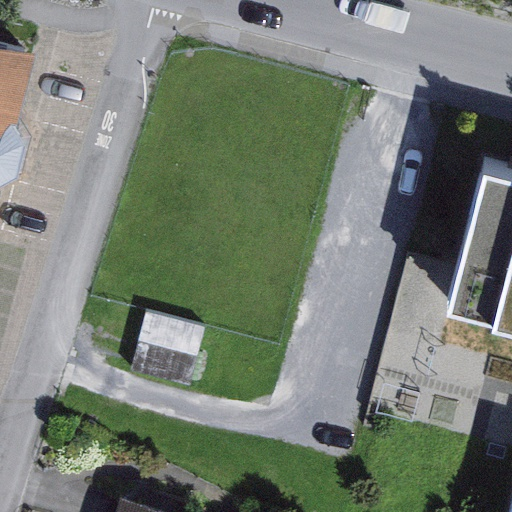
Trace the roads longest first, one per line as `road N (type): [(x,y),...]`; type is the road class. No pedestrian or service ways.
road 1 (residential): [(159,0),(4,511)]
road 2 (residential): [(511,66),(258,0)]
